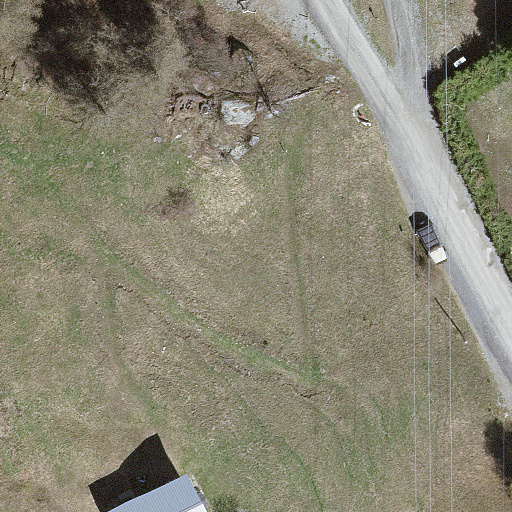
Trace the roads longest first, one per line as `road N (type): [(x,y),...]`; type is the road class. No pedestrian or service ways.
road 1 (track): [(511,386),(322,0)]
road 2 (track): [(393,0),(404,99),(380,117)]
